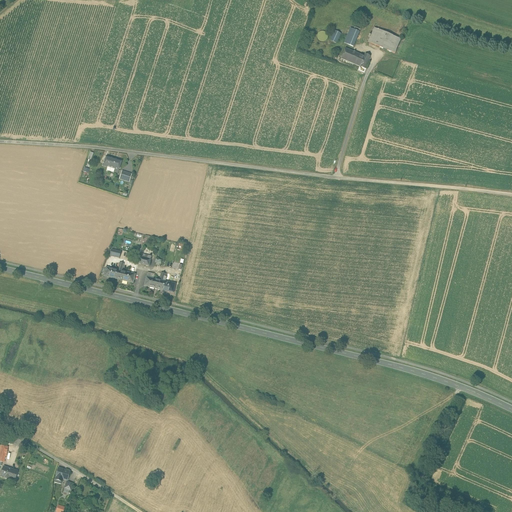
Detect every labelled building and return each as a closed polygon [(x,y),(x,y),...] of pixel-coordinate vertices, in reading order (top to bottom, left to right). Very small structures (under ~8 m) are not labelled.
[(359,32),(350,28),(344,43),(353,47),(359,32)] [(401,39),(374,28),(368,42),(395,53),(401,39)] [(327,39),(328,37),(327,35),(326,33),(324,32),(322,31),(320,32),(318,33),(317,35),(317,37),(317,39),(318,41),(320,42),(322,42),(324,42),(326,41),(327,39)] [(335,31),(331,40),(336,43),(340,34),(335,31)] [(359,54),(345,48),(341,59),(355,65),(359,54)] [(365,56),(359,54),(355,65),(360,67),(358,71),(364,74),(366,69),(364,68),(370,56),(365,54),(365,56)] [(122,161),(106,156),(103,166),(107,167),(106,171),(114,173),(114,172),(118,173),(122,161)] [(132,174),(122,171),(120,178),(126,180),(126,181),(129,182),(132,174)] [(138,263),(138,264),(149,266),(150,260),(139,257),(138,263)] [(116,270),(106,267),(104,277),(114,279),(115,274),(116,270)] [(119,271),(116,270),(115,274),(114,279),(123,281),(125,272),(122,271),(119,271)] [(135,274),(125,272),(123,281),(133,284),(135,274)] [(150,278),(146,277),(144,286),(154,289),(156,279),(153,279),(154,275),(151,274),(150,278)] [(159,280),(156,279),(154,289),(163,291),(164,286),(165,282),(162,281),(159,280)] [(176,284),(165,282),(164,286),(163,291),(173,293),(176,284)] [(18,471),(4,467),(1,477),(15,481),(18,471)] [(70,472),(58,468),(55,480),(61,482),(62,479),(68,481),(70,472)] [(73,484),(67,482),(65,488),(71,490),(73,484)]
